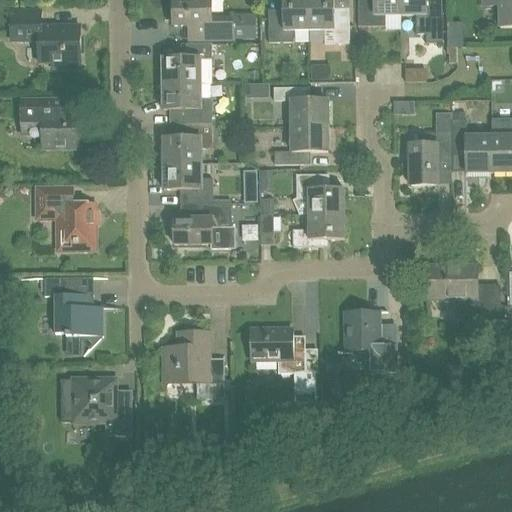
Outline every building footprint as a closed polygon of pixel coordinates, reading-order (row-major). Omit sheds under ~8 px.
[(210,16),(210,0),(176,0),(173,0),(173,28),(204,28),(204,42),(233,42),(233,16),(210,16)] [(293,34),(309,34),(308,0),(282,0),(282,20),(268,20),(269,45),(293,45),(293,34)] [(333,0),(308,0),(309,34),(324,34),(324,47),(349,47),(349,20),(334,20),(333,0)] [(385,19),(400,19),(400,0),(374,0),(375,4),(357,5),(358,30),(385,30),(385,19)] [(425,0),(400,0),(400,19),(415,19),(415,37),(443,37),(442,3),(426,4),(425,0)] [(511,29),(511,0),(482,0),(483,8),(498,8),(499,30),(511,29)] [(80,67),(80,26),(40,26),(40,10),(10,10),(10,39),(37,39),(36,57),(52,57),(52,67),(80,67)] [(199,86),(199,84),(210,84),(210,46),(185,46),(185,61),(162,61),(162,86),(199,86)] [(185,112),(185,126),(211,126),(211,101),(200,102),(199,86),(162,86),(162,112),(185,112)] [(291,103),(291,129),(327,129),(327,103),(302,103),(302,90),(274,90),(274,103),(291,103)] [(80,147),(80,116),(46,116),(46,101),(19,101),(19,124),(39,124),(39,147),(80,147)] [(451,122),(451,136),(451,159),(465,159),(465,176),(492,176),(492,140),(465,140),(465,122),(451,122)] [(162,140),(163,167),(201,166),(200,151),(211,151),(211,126),(185,126),(186,140),(162,140)] [(303,155),(327,155),(327,129),(291,129),(291,154),(274,154),(274,168),(303,167),(303,155)] [(451,165),(451,159),(451,136),(424,136),(424,149),(408,149),(409,189),(437,189),(437,165),(451,165)] [(511,139),(492,140),(492,176),(511,175),(511,139)] [(186,206),(200,206),(212,206),(212,181),(201,182),(201,166),(163,167),(163,193),(186,192),(186,206)] [(261,172),(261,193),(265,193),(265,190),(272,190),(272,172),(261,172)] [(297,216),(343,216),(343,191),(321,191),(321,178),(295,178),(295,201),(291,203),(297,216)] [(96,226),(96,212),(94,212),(94,204),(72,204),(72,189),(36,189),(36,220),(56,220),(56,251),(94,251),(94,226),(96,226)] [(244,192),(244,204),(258,204),(258,192),(244,192)] [(261,200),(261,217),(274,216),(286,216),(286,211),(275,211),(275,200),(261,200)] [(231,206),(200,206),(200,221),(173,221),(173,247),(212,247),(212,230),(231,230),(231,206)] [(261,217),(261,246),(274,246),(274,232),(279,232),(279,219),(274,219),(274,216),(261,217)] [(343,243),(343,216),(297,216),(297,217),(307,217),(307,233),(291,233),(291,251),(321,250),(321,243),(343,243)] [(221,235),(221,264),(243,264),(243,235),(221,235)] [(498,317),(498,287),(475,287),(475,267),(427,268),(427,301),(458,301),(458,317),(498,317)] [(43,278),(43,279),(44,297),(54,297),(54,322),(51,322),(50,322),(48,323),(46,325),(46,326),(46,329),(46,331),(47,333),(48,334),(51,335),(65,335),(65,337),(82,337),(91,345),(88,349),(89,350),(102,337),(102,308),(93,308),(93,279),(43,278)] [(396,374),(395,346),(378,346),(378,314),(346,315),(347,354),(369,354),(369,375),(396,374)] [(509,339),(508,321),(496,322),(497,339),(509,339)] [(291,331),(250,332),(250,363),(277,363),(278,377),(294,377),(295,405),(315,405),(315,376),(305,376),(305,355),(291,355),(291,331)] [(223,401),(223,382),(207,382),(207,353),(209,353),(209,337),(177,337),(177,351),(163,351),(163,383),(196,382),(196,401),(223,401)] [(27,393),(25,373),(25,372),(8,374),(10,394),(27,393)] [(69,419),(72,419),(72,423),(105,423),(105,436),(132,436),(132,412),(116,412),(116,380),(72,380),(72,403),(69,403),(65,404),(62,408),(62,414),(65,418),(69,419)] [(405,401),(405,388),(386,387),(386,401),(405,401)] [(314,412),(286,413),(287,438),(315,438),(314,412)]
